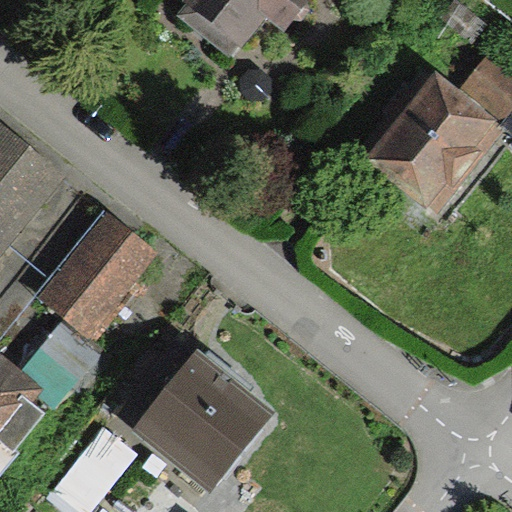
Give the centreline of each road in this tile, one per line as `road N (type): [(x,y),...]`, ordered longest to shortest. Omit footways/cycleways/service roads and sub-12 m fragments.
road 1 (residential): [(0,74),(472,454)]
road 2 (secondary): [(363,511),(511,349)]
